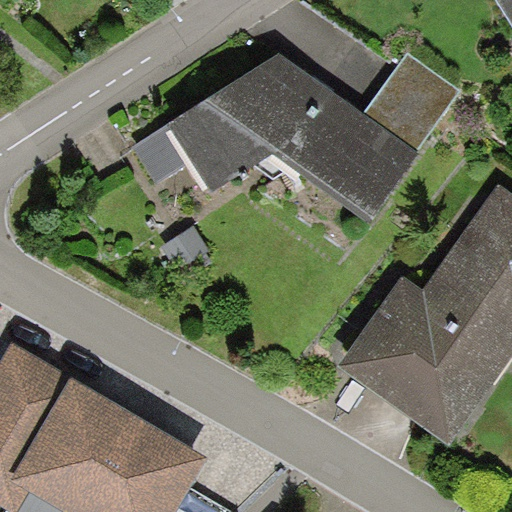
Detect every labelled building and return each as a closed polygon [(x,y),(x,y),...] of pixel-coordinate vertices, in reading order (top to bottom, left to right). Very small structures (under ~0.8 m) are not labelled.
[(511,0),(495,0),(511,26),(511,0)] [(408,54),(364,116),(417,153),(461,92),(408,54)] [(364,116),(279,55),(134,147),(157,186),(191,164),(213,194),(272,157),(373,225),(420,155),(417,153),(364,116)] [(511,196),(499,187),(424,292),(404,278),(339,370),(450,448),(511,359),(511,196)] [(210,252),(195,228),(163,248),(178,272),(210,252)] [(73,382),(12,346),(0,367),(0,506),(9,511),(18,511),(29,494),(12,483),(73,382)] [(84,511),(138,421),(73,382),(12,483),(29,494),(18,511),(84,511)] [(207,462),(138,421),(84,511),(177,511),(191,489),(207,462)] [(231,511),(191,489),(177,511),(231,511)]
